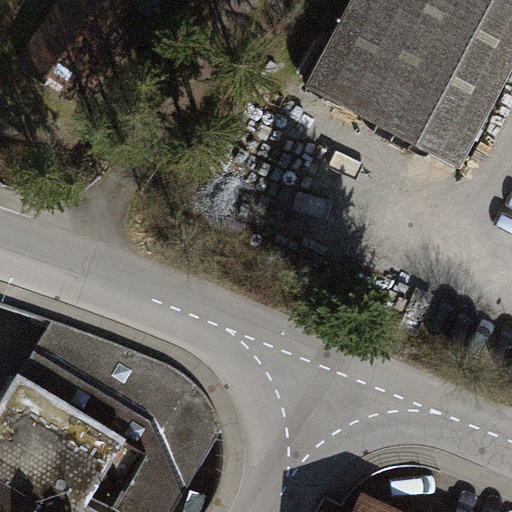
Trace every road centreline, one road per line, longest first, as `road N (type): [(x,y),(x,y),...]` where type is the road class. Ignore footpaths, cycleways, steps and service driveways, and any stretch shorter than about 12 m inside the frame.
road 1 (residential): [(0,244),(338,377)]
road 2 (residential): [(338,377),(511,445)]
road 3 (residential): [(338,377),(274,511)]
